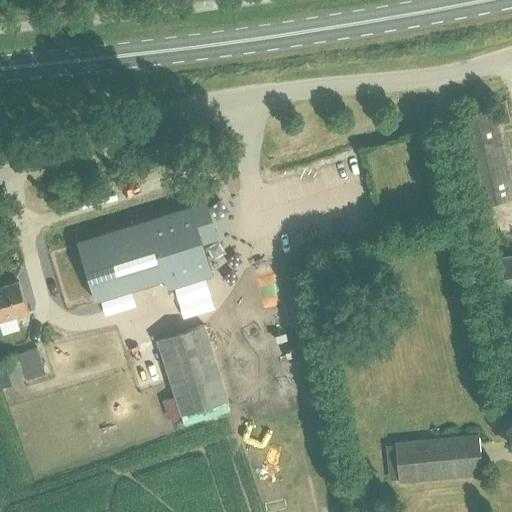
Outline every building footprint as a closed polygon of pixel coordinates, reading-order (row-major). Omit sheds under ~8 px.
[(460,116),(483,207),(511,199),(511,176),(494,107),(460,116)] [(192,206),(77,241),(95,300),(164,279),(166,287),(212,273),(192,206)] [(75,247),(60,248),(61,270),(77,269),(75,247)] [(511,255),(497,259),(504,294),(511,292),(511,255)] [(0,286),(0,320),(32,311),(22,280),(0,286)] [(157,338),(181,414),(228,399),(203,323),(157,338)] [(0,374),(3,385),(28,379),(21,351),(0,356),(0,374)] [(62,371),(29,380),(33,394),(66,385),(62,371)] [(235,406),(251,406),(251,391),(235,391),(235,406)] [(400,483),(483,475),(479,435),(396,443),(400,483)]
